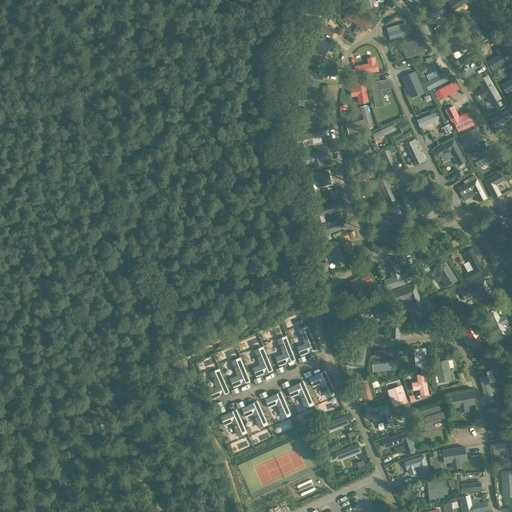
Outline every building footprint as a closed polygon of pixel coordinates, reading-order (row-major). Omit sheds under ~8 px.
[(476,2),(463,9),(467,16),(480,9),(476,2)] [(352,3),(344,16),(367,31),(375,18),(352,3)] [(331,38),(335,29),(315,20),(311,29),(331,38)] [(387,26),(390,38),(409,34),(406,22),(387,26)] [(468,26),(478,41),(485,37),(476,22),(468,26)] [(454,51),(469,47),(465,31),(450,35),(454,51)] [(325,56),(330,44),(307,35),(302,47),(325,56)] [(402,44),(407,58),(427,50),(422,36),(402,44)] [(510,86),(502,68),(511,64),(507,54),(490,61),(501,89),(510,86)] [(367,63),(356,64),(357,73),(380,72),(379,56),(367,56),(367,63)] [(480,57),(469,60),(471,69),(482,66),(480,57)] [(323,81),(324,70),(306,68),(304,79),(323,81)] [(402,75),(411,97),(425,92),(416,70),(402,75)] [(436,71),(427,75),(432,87),(448,81),(445,72),(437,75),(436,71)] [(501,99),(487,75),(476,81),(481,89),(476,92),(481,100),(485,97),(490,105),(501,99)] [(371,84),(376,109),(385,108),(382,91),(392,90),(390,80),(371,84)] [(438,98),(459,90),(456,82),(435,89),(438,98)] [(351,85),(352,96),(358,96),(358,103),(369,102),(369,84),(351,85)] [(458,132),(477,123),(471,110),(460,115),(455,104),(446,108),(458,132)] [(363,120),(346,125),(348,136),(374,129),(370,105),(360,108),(363,120)] [(314,118),(314,112),(306,112),(306,111),(299,111),(300,128),(307,128),(306,119),(314,118)] [(437,111),(417,119),(420,127),(441,119),(437,111)] [(373,132),(376,139),(396,129),(393,123),(373,132)] [(459,135),(464,147),(485,139),(480,126),(459,135)] [(327,142),(323,129),(305,135),(309,148),(327,142)] [(406,142),(415,165),(426,160),(417,138),(406,142)] [(351,163),(374,152),(369,143),(347,153),(351,163)] [(491,145),(471,158),(478,168),(498,155),(491,145)] [(329,160),(327,151),(302,157),(304,166),(313,164),(314,169),(322,167),(321,162),(329,160)] [(306,190),(331,184),(328,170),(303,176),(306,190)] [(504,181),(499,173),(483,182),(493,200),(501,196),(496,185),(504,181)] [(476,179),(458,188),(462,196),(473,191),(479,203),(487,199),(476,179)] [(321,201),(335,195),(331,186),(317,192),(321,201)] [(433,199),(429,188),(406,197),(410,207),(433,199)] [(429,220),(440,215),(434,200),(411,211),(417,225),(422,223),(423,224),(429,221),(429,220)] [(322,217),(337,211),(333,201),(318,208),(322,217)] [(344,212),(335,213),(336,220),(328,222),(330,231),(347,228),(344,212)] [(511,257),(511,254),(507,244),(500,247),(493,230),(479,236),(492,266),(511,257)] [(450,242),(453,247),(459,245),(456,239),(450,242)] [(327,260),(335,258),(338,267),(346,264),(339,243),(322,248),(327,260)] [(485,273),(472,249),(463,253),(472,270),(463,275),(468,283),(485,273)] [(447,286),(456,280),(444,262),(435,268),(438,272),(433,276),(437,282),(442,279),(447,286)] [(390,270),(391,276),(387,277),(389,288),(412,283),(410,271),(401,273),(400,268),(390,270)] [(371,272),(349,283),(354,292),(375,281),(371,272)] [(468,306),(494,294),(486,278),(461,290),(468,306)] [(393,291),(396,302),(418,298),(416,286),(393,291)] [(465,327),(468,334),(474,344),(481,340),(476,330),(468,315),(449,326),(453,333),(465,327)] [(401,319),(391,319),(391,337),(401,337),(401,319)] [(301,356),(318,349),(308,325),(299,329),(305,343),(298,346),(301,356)] [(279,366),(296,359),(287,336),(278,339),(283,354),(276,357),(279,366)] [(257,376),(273,370),(264,346),(255,350),(260,364),(253,367),(257,376)] [(427,347),(415,347),(415,366),(428,365),(427,347)] [(234,387),(250,381),(241,357),(232,361),(238,375),(230,378),(234,387)] [(372,361),(373,370),(399,370),(399,360),(372,361)] [(213,399),(230,392),(219,368),(210,372),(217,386),(209,390),(213,399)] [(493,369),(486,371),(487,374),(479,376),(486,397),(494,394),(490,383),(497,381),(493,369)] [(336,394),(326,371),(310,378),(314,387),(321,383),(327,398),(336,394)] [(420,397),(429,395),(425,373),(416,375),(417,381),(411,382),(413,391),(419,390),(420,397)] [(369,379),(360,381),(364,401),(373,399),(369,379)] [(314,404),(304,381),(288,388),(292,397),(299,394),(305,408),(314,404)] [(408,403),(402,385),(387,390),(392,408),(408,403)] [(292,415),(282,391),(265,399),(269,408),(277,404),(283,419),(292,415)] [(474,405),(472,392),(449,395),(451,408),(458,407),(459,413),(468,411),(467,406),(474,405)] [(269,424),(258,401),(242,408),(246,417),(253,414),(260,428),(269,424)] [(431,422),(446,418),(442,404),(427,408),(431,422)] [(391,405),(365,406),(365,414),(383,414),(383,427),(392,427),(391,405)] [(248,432),(237,409),(221,416),(225,425),(232,422),(239,436),(248,432)] [(488,415),(490,422),(507,418),(505,411),(488,415)] [(329,419),(332,430),(351,424),(347,413),(329,419)] [(382,437),(384,447),(404,443),(406,454),(415,452),(411,431),(382,437)] [(511,456),(509,440),(493,443),(496,460),(511,457),(511,456)] [(360,441),(336,451),(339,460),(363,451),(360,441)] [(286,473),(305,464),(297,447),(278,455),(286,473)] [(466,461),(464,447),(442,450),(444,460),(451,459),(452,466),(461,465),(460,461),(466,461)] [(405,460),(411,480),(431,473),(424,454),(405,460)] [(508,492),(511,492),(511,471),(497,472),(498,487),(508,487),(508,492)] [(447,479),(428,481),(430,497),(448,496),(447,479)] [(460,483),(462,492),(484,489),(482,480),(460,483)] [(374,506),(380,487),(371,483),(364,502),(374,506)] [(342,511),(353,511),(359,497),(349,493),(342,511)] [(479,511),(490,509),(488,500),(481,502),(479,496),(472,498),(471,494),(461,496),(464,511),(479,511)]
